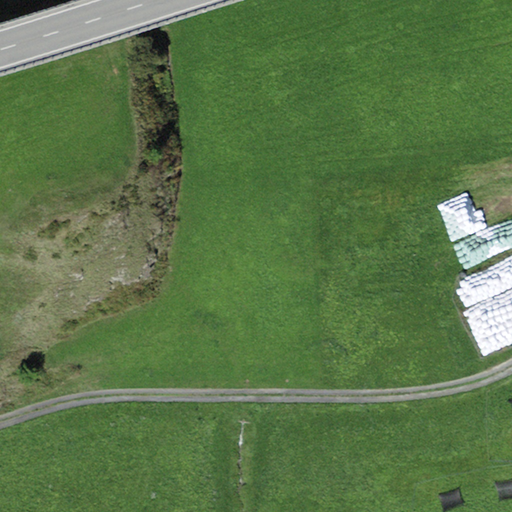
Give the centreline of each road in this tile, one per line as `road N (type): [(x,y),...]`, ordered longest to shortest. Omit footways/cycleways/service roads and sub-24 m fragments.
road 1 (track): [(0,424),(100,395),(434,389),(511,362)]
road 2 (primary): [(149,0),(0,46)]
